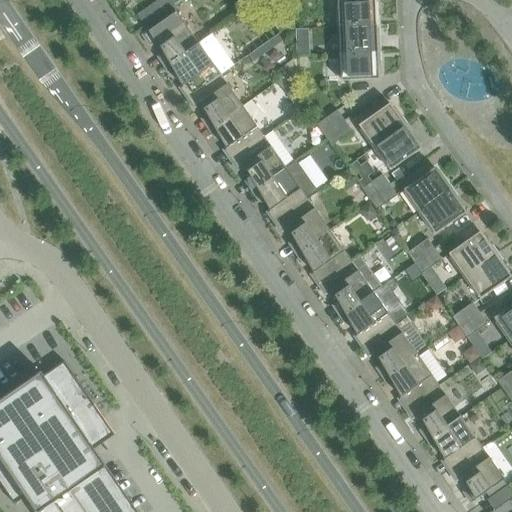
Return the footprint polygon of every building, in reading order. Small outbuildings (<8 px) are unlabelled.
[(377,20),(376,0),(337,0),(339,22),(377,20)] [(294,20),(293,11),(276,13),(277,21),(294,20)] [(199,43),(177,12),(143,36),(150,46),(155,43),(168,65),(199,43)] [(295,29),(294,20),(277,21),(278,30),(295,29)] [(378,47),(377,26),(377,20),(339,22),(340,49),(378,47)] [(221,74),(233,65),(212,34),(199,43),(168,65),(165,67),(171,76),(175,73),(184,87),(191,82),(198,91),(221,74)] [(310,47),(297,47),(297,56),(305,56),(310,55),(310,47)] [(380,80),(379,52),(378,47),(340,49),(341,82),(380,80)] [(259,49),(249,56),(253,62),(264,55),(259,49)] [(280,79),(290,72),(285,66),(276,73),(280,79)] [(242,106),(221,74),(198,91),(187,98),(194,108),(199,105),(212,127),(242,106)] [(305,108),(300,101),(298,98),(290,103),(297,114),(305,108)] [(406,126),(390,104),(359,126),(375,148),(406,126)] [(264,137),(242,106),(212,127),(209,129),(215,138),(219,135),(227,149),(235,144),(241,153),(264,137)] [(325,135),(345,121),(338,111),(317,125),(325,135)] [(332,146),(352,132),(345,121),(325,135),(328,140),(332,146)] [(422,149),(406,126),(375,148),(391,171),(422,149)] [(286,168),(264,137),(241,153),(230,160),(238,170),(243,167),(255,189),(286,168)] [(318,192),(316,189),(327,181),(310,156),(299,164),(296,161),(286,168),(255,189),(252,191),(259,200),(262,197),(271,211),(279,206),(285,215),(308,199),(318,192)] [(451,190),(435,168),(404,190),(420,212),(451,190)] [(358,183),(350,172),(338,180),(346,192),(358,183)] [(370,200),(390,185),(383,175),(362,189),(370,200)] [(377,210),(397,196),(390,185),(370,200),(377,210)] [(467,213),(451,190),(420,212),(436,235),(467,213)] [(330,230),(308,199),(285,215),(274,222),(281,233),(286,229),(299,251),(330,230)] [(378,215),(371,205),(360,212),(367,222),(378,215)] [(399,227),(396,223),(391,223),(388,225),(392,232),(399,227)] [(352,261),(330,230),(299,251),(296,253),(302,262),(306,260),(315,274),(322,268),(329,277),(352,261)] [(496,255),(480,232),(449,254),(465,277),(496,255)] [(415,263),(435,250),(428,239),(408,253),(415,263)] [(422,274),(443,260),(435,250),(415,263),(414,263),(415,265),(422,274)] [(360,255),(352,261),(329,277),(318,284),(325,295),(330,291),(343,313),(373,292),(382,286),(360,255)] [(511,277),(511,276),(496,255),(465,277),(481,299),(511,277)] [(415,265),(406,271),(413,280),(422,274),(415,265)] [(395,323),(373,292),(343,313),(340,316),(346,324),(350,322),(358,336),(366,330),(372,339),(395,323)] [(445,306),(437,296),(436,294),(425,302),(430,309),(437,311),(445,306)] [(460,328),(480,314),(473,303),(453,317),(458,325),(458,326),(460,328)] [(511,339),(511,305),(494,318),(510,341),(511,339)] [(467,338),(488,324),(480,314),(460,328),(466,336),(467,338)] [(426,346),(407,319),(397,326),(395,323),(372,339),(361,347),(369,357),(374,354),(386,376),(417,354),(416,353),(426,346)] [(466,336),(460,328),(458,326),(448,333),(456,344),(466,336)] [(449,379),(427,348),(417,354),(386,376),(383,378),(389,387),(393,384),(402,398),(410,392),(416,401),(439,385),(449,379)] [(487,369),(480,359),(470,366),(477,376),(487,369)] [(26,497),(36,511),(137,511),(130,501),(131,501),(95,449),(100,446),(100,445),(107,440),(95,423),(103,417),(64,362),(44,376),(41,372),(0,400),(0,483),(15,504),(26,497)] [(505,392),(511,387),(511,371),(498,382),(505,392)] [(461,416),(439,385),(416,401),(405,409),(412,419),(417,416),(424,428),(430,438),(461,416)] [(483,448),(461,416),(430,438),(427,440),(433,448),(437,446),(445,460),(453,454),(457,460),(459,463),(483,448)] [(505,480),(483,448),(459,463),(449,471),(456,481),(461,478),(474,501),(505,480)] [(495,511),(511,498),(511,492),(508,486),(487,500),(495,511)]
